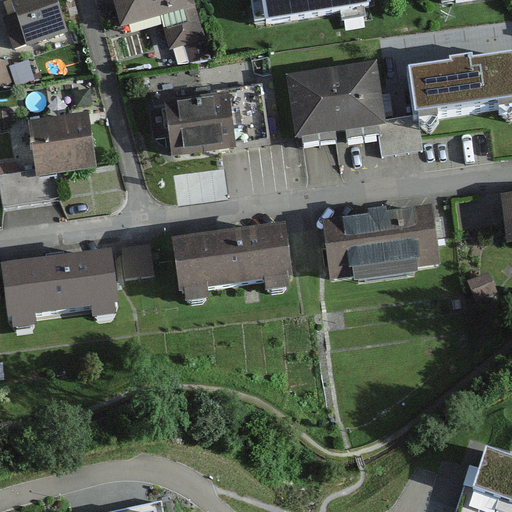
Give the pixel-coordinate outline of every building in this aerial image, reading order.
[(55,0),(29,0),(12,7),(30,53),(70,38),(55,0)] [(187,0),(111,0),(121,34),(192,14),(187,0)] [(261,0),(265,29),(370,15),(368,0),(261,0)] [(442,0),(444,9),(499,0),(442,0)] [(0,49),(0,87),(15,79),(0,49)] [(511,59),(408,74),(415,128),(511,114),(511,59)] [(374,70),(289,82),(297,142),(383,130),(374,70)] [(201,109),(169,113),(175,156),(270,143),(263,90),(200,98),(201,109)] [(91,125),(32,134),(38,171),(39,180),(58,177),(99,171),(91,125)] [(0,191),(3,211),(62,202),(58,177),(39,180),(38,171),(0,176),(0,191)] [(435,219),(329,234),(336,280),(442,264),(435,219)] [(285,234),(179,250),(185,295),(292,280),(285,234)] [(123,251),(127,280),(154,276),(150,247),(123,251)] [(114,261),(8,276),(14,321),(120,306),(114,261)] [(487,276),(468,284),(476,302),(495,294),(487,276)] [(441,342),(429,343),(430,355),(442,355),(441,342)] [(490,474),(476,469),(464,508),(476,511),(511,511),(511,462),(495,457),(490,474)]
